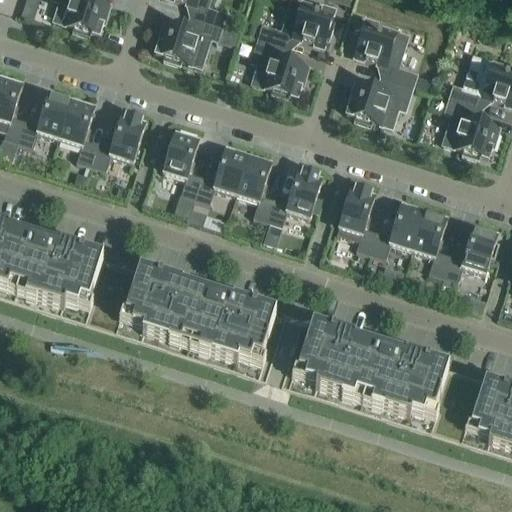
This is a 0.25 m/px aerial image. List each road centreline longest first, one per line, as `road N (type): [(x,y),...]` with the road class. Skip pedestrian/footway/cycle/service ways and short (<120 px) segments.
road 1 (residential): [(0,182),(511,343)]
road 2 (residential): [(503,205),(310,144)]
road 3 (residential): [(310,144),(122,83)]
road 4 (residential): [(122,83),(0,46)]
